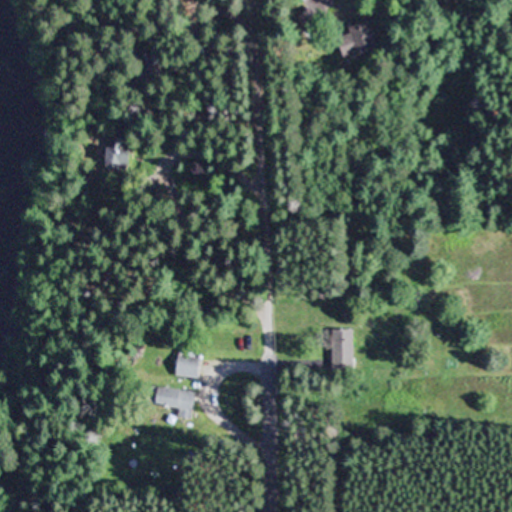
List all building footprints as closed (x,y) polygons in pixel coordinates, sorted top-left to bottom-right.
[(377,48),(369,22),(337,32),(345,58),(377,48)] [(129,163),(130,136),(107,136),(107,163),(129,163)] [(332,330),(332,371),(354,371),(354,330),(332,330)] [(199,378),(201,356),(180,354),(178,377),(199,378)] [(192,420),(196,393),(156,386),(153,405),(180,409),(179,417),(192,420)]
